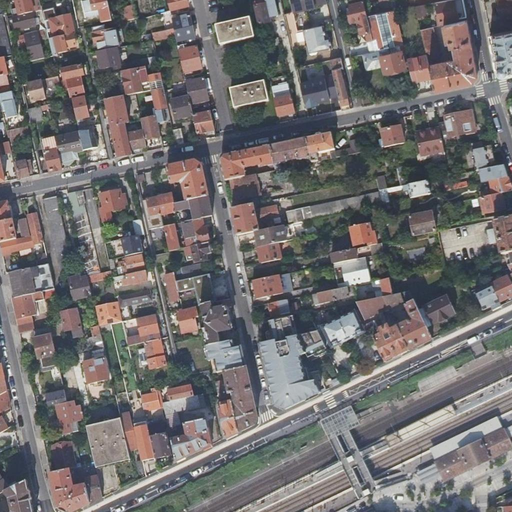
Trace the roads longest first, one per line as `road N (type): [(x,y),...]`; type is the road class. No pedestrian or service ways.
road 1 (residential): [(270,428),(207,148)]
road 2 (residential): [(270,428),(511,313)]
road 3 (residential): [(207,148),(0,192)]
road 4 (residential): [(48,511),(0,307)]
road 5 (residential): [(100,511),(270,428)]
road 6 (residential): [(511,467),(440,499),(386,500),(364,511)]
road 7 (residential): [(359,115),(207,148)]
road 8 (residential): [(491,87),(359,115)]
